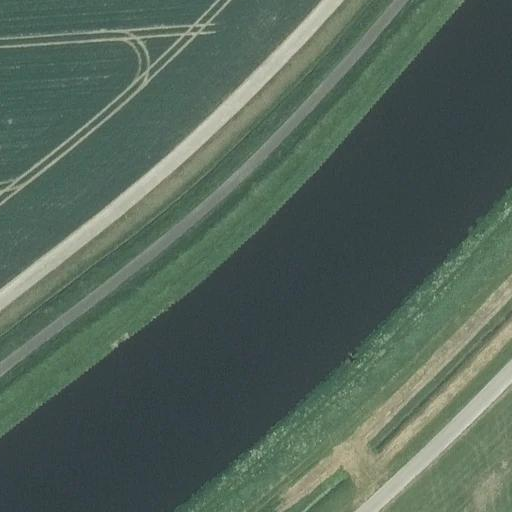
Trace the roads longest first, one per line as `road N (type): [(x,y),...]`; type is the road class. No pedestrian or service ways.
road 1 (unclassified): [(0,369),(233,180),(398,0)]
road 2 (track): [(511,255),(247,511)]
road 3 (unclassified): [(371,511),(511,372)]
